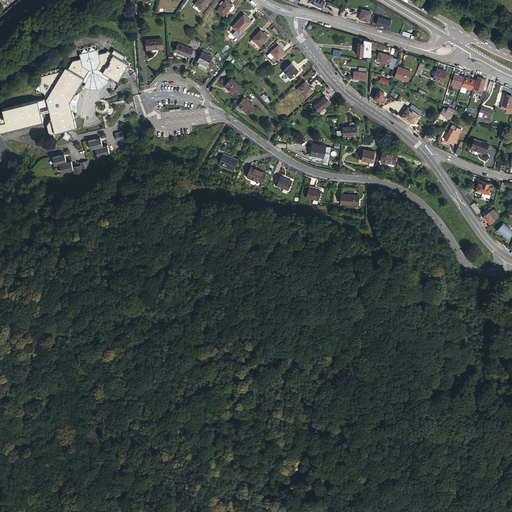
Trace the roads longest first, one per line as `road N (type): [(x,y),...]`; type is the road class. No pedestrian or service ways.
road 1 (residential): [(505,257),(477,273),(407,192),(312,171),(223,114)]
road 2 (tertiary): [(427,155),(330,76),(296,32),(296,12)]
road 3 (tertiary): [(296,12),(420,49)]
road 4 (tertiary): [(505,257),(427,155)]
